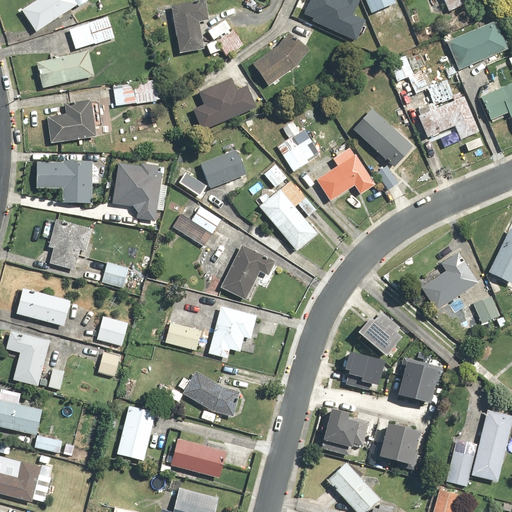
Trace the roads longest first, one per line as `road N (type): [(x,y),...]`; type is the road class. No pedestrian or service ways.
road 1 (residential): [(511,179),(414,222),(341,280),(299,386)]
road 2 (residential): [(299,386),(266,511)]
